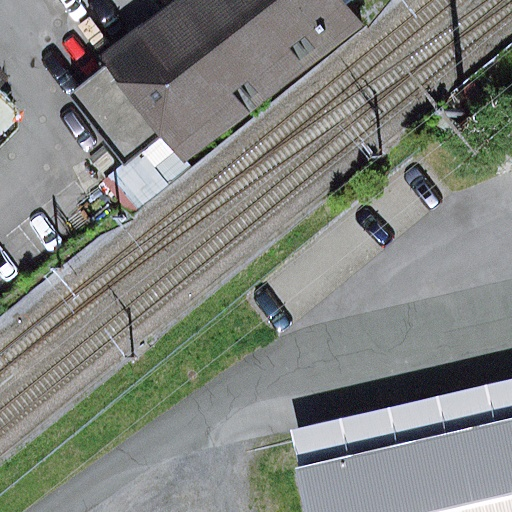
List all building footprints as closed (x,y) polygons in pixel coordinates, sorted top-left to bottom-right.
[(188,0),(167,16),(110,60),(117,69),(78,99),(130,165),(147,151),(159,166),(180,149),(188,159),(361,25),(344,2),(341,0),(188,0)] [(154,0),(167,16),(188,0),(154,0)] [(0,141),(12,129),(11,113),(0,102),(0,141)] [(304,471),(511,423),(511,381),(295,432),(304,471)] [(511,511),(511,423),(304,471),(302,472),(311,511),(511,511)]
